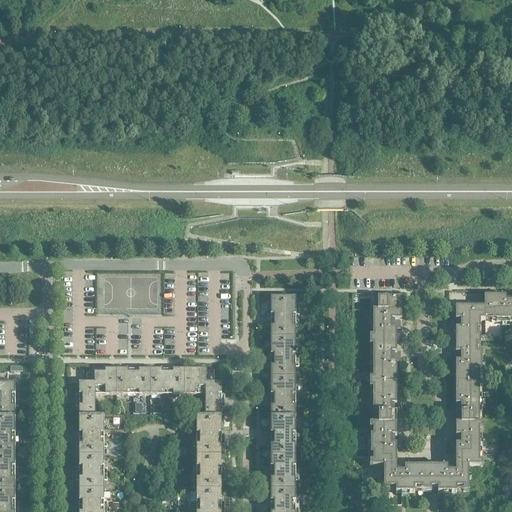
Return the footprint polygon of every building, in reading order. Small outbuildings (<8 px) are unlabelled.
[(451,292),(450,306),(473,307),(473,301),(471,301),(472,293),(451,292)] [(511,299),(510,299),(510,294),(506,294),(506,297),(484,297),(484,308),(485,308),(485,319),(496,319),(496,323),(511,323),(511,299)] [(299,329),(299,316),(296,316),(296,299),(271,299),(271,316),(267,316),(267,329),(271,329),(271,339),(296,339),(296,329),(299,329)] [(401,321),(402,299),(378,299),(378,311),(370,311),(370,330),(373,330),(373,341),(397,341),(397,329),(395,329),(395,325),(400,325),(400,321),(401,321)] [(477,353),(477,342),(477,321),(485,321),(485,319),(485,308),(484,308),(455,308),(455,320),(452,320),(452,325),(458,325),(458,329),(455,329),(456,342),(456,354),(458,354),(458,358),(452,358),(452,362),(455,362),(455,384),(479,384),(479,372),(482,372),(482,353),(477,353)] [(299,369),(299,356),(296,356),(296,339),(271,339),(271,355),(267,355),(267,369),(271,369),(271,379),(296,379),(296,369),(299,369)] [(397,384),(397,362),(400,362),(400,358),(395,358),(395,354),(397,354),(397,341),(373,341),(373,353),(370,353),(370,372),(373,372),(373,384),(397,384)] [(150,396),(150,371),(140,371),(140,368),(127,368),(127,371),(116,371),(116,396),(150,396)] [(184,396),(184,372),(174,371),(174,368),(161,368),(161,371),(150,371),(150,396),(184,396)] [(116,396),(116,371),(105,371),(105,375),(86,375),(86,385),(79,385),(79,396),(76,395),(76,409),(79,409),(79,418),(95,418),(95,396),(116,396)] [(221,395),(221,385),(214,385),(214,372),(184,372),(184,396),(205,396),(205,419),(221,419),(221,409),(225,409),(225,395),(221,395)] [(15,395),(15,385),(8,385),(8,375),(0,374),(0,418),(15,419),(15,409),(19,409),(19,395),(15,395)] [(299,409),(299,396),(296,396),(296,379),(271,379),(271,396),(267,396),(267,409),(270,409),(270,419),(296,419),(296,409),(299,409)] [(397,426),(397,413),(395,413),(395,409),(400,409),(400,405),(397,405),(397,384),(373,384),(373,395),(370,395),(370,415),(373,415),(373,437),(370,437),(370,457),(373,457),(373,469),(384,468),(397,468),(397,466),(397,447),(400,447),(400,443),(395,443),(395,439),(397,439),(397,426)] [(482,421),(482,396),(482,395),(479,395),(479,384),(455,384),(455,405),(452,405),(452,409),(458,409),(458,413),(455,413),(455,426),(483,426),(483,421),(482,421)] [(19,449),(19,436),(15,436),(15,433),(15,419),(0,418),(0,458),(15,459),(15,449),(19,449)] [(107,448),(107,435),(104,435),(104,433),(104,418),(95,418),(79,418),(79,433),(79,435),(76,436),(76,449),(79,449),(79,459),(104,459),(104,448),(107,448)] [(225,449),(225,435),(221,435),(221,419),(205,419),(196,419),(196,435),(193,435),(193,448),(196,448),(196,459),(221,459),(221,449),(225,449)] [(299,449),(299,436),(296,436),(296,419),(270,419),(270,436),(267,436),(267,449),(271,449),(271,459),(296,459),(296,449),(299,449)] [(482,457),(482,433),(482,431),(483,431),(483,426),(455,426),(455,438),(458,438),(458,442),(452,442),(452,447),(455,447),(455,466),(455,469),(469,468),(479,468),(479,457),(482,457)] [(19,482),(19,470),(19,469),(15,469),(15,459),(0,458),(0,492),(15,493),(15,482),(19,482)] [(107,482),(107,476),(107,469),(104,469),(104,459),(79,459),(79,469),(76,469),(76,482),(79,482),(79,493),(104,493),(104,482),(107,482)] [(225,482),(225,469),(221,469),(221,459),(196,459),(196,469),(193,469),(193,482),(196,482),(196,493),(221,493),(221,482),(225,482)] [(299,482),(299,476),(299,469),(296,469),(296,459),(271,459),(271,469),(267,469),(267,482),(271,482),(271,493),(296,493),(296,482),(299,482)] [(469,490),(469,468),(455,469),(455,466),(447,466),(447,468),(428,468),(405,468),(405,466),(400,466),(397,466),(397,468),(384,468),(384,490),(396,490),(396,495),(415,495),(415,490),(427,490),(429,490),(438,490),(438,495),(457,495),(457,490),(469,490)] [(18,511),(19,503),(15,503),(15,493),(0,492),(0,511),(18,511)] [(107,511),(107,503),(104,503),(104,493),(79,493),(79,503),(76,503),(75,511),(107,511)] [(224,511),(225,503),(221,503),(221,493),(196,493),(196,503),(193,503),(193,511),(224,511)] [(298,511),(299,503),(296,503),(296,493),(271,493),(271,503),(267,503),(267,511),(298,511)]
